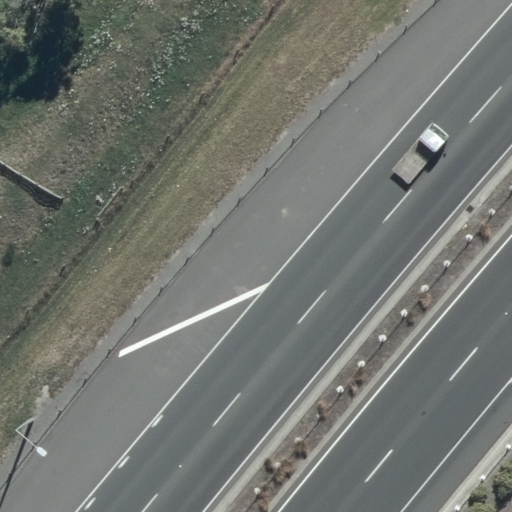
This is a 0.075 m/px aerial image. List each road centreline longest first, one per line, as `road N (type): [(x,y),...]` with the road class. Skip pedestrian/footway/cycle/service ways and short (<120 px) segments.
road 1 (trunk): [(128,511),(389,185),(511,54)]
road 2 (trunk): [(511,309),(345,511)]
